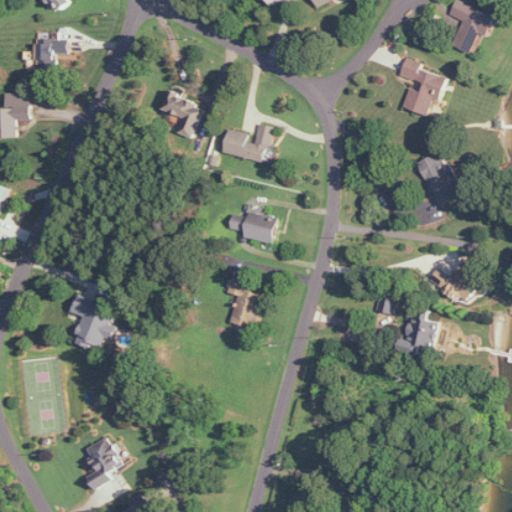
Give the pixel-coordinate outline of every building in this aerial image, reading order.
[(76,0),(49,0),(60,13),(76,0)] [(317,0),(321,8),(338,0),(317,0)] [(492,37),(501,17),(462,0),(460,0),(455,14),(469,20),(458,45),(476,54),(485,34),(492,37)] [(42,69),(59,68),(58,54),(73,54),(73,39),(41,40),(42,69)] [(453,78),(425,69),(427,62),(411,57),(405,76),(429,83),(427,91),(414,88),(409,106),(434,114),(439,98),(446,101),(453,78)] [(167,110),(188,118),(183,133),(198,138),(209,105),(173,92),(167,110)] [(0,138),(22,138),(22,120),(35,120),(35,99),(27,99),(27,93),(10,93),(10,108),(0,108),(0,138)] [(234,129),(228,153),(271,162),(279,127),(265,123),(261,143),(252,141),(254,133),(234,129)] [(464,189),(447,151),(422,162),(442,206),(461,197),(459,192),(464,189)] [(0,226),(2,220),(3,220),(15,189),(0,183),(0,226)] [(277,244),(281,227),(255,222),(254,225),(237,222),(235,229),(250,231),(248,238),(277,244)] [(434,281),(460,299),(463,295),(474,303),(492,277),(468,260),(457,276),(444,267),(434,281)] [(236,322),(259,328),(268,295),(250,290),(254,276),(239,273),(237,279),(234,279),(230,292),(243,295),(236,322)] [(120,309),(84,295),(77,312),(90,317),(80,342),(96,349),(98,344),(106,347),(110,338),(116,340),(122,327),(114,324),(120,309)] [(404,300),(385,295),(381,311),(400,316),(404,300)] [(438,357),(444,323),(430,320),(431,315),(415,311),(407,351),(438,357)] [(91,449),(102,472),(93,477),(99,490),(118,480),(114,473),(128,466),(113,437),(91,449)] [(149,511),(156,509),(148,494),(134,501),(137,508),(129,511),(149,511)]
